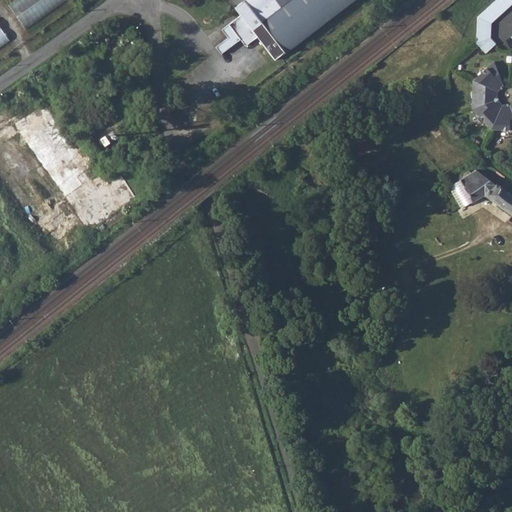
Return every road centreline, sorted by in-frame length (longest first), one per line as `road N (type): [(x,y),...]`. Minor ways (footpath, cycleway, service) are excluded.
road 1 (unclassified): [(304,511),(217,221),(178,166),(150,6),(138,0)]
road 2 (unclassified): [(0,83),(101,12),(137,0)]
